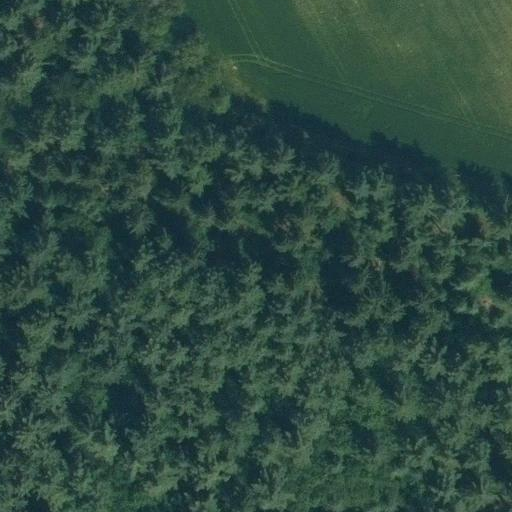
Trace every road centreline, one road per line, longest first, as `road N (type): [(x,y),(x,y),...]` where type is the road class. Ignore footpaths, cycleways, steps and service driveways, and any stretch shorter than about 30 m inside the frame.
road 1 (track): [(511,467),(132,449)]
road 2 (track): [(229,511),(132,449),(0,223)]
